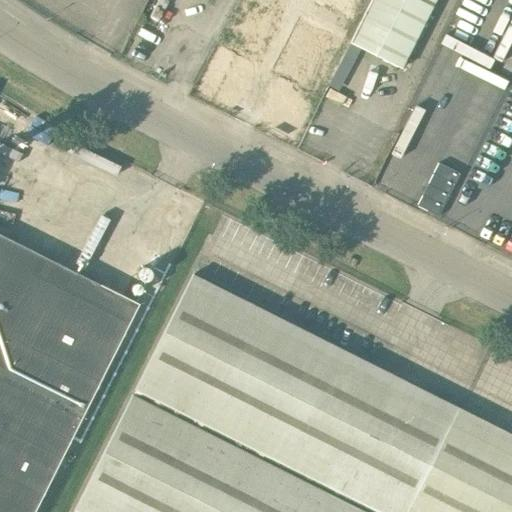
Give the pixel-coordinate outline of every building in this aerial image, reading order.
[(226,49),(250,0),(236,0),(215,43),(226,49)] [(279,0),(249,60),(299,86),(341,0),(279,0)] [(370,0),(349,43),(399,68),(433,0),(370,0)] [(438,163),(417,205),(438,216),(459,174),(438,163)] [(0,511),(33,511),(138,303),(0,234),(0,511)] [(347,264),(350,265),(354,267),(357,260),(350,257),(347,264)] [(511,511),(511,433),(193,273),(72,511),(511,511)]
